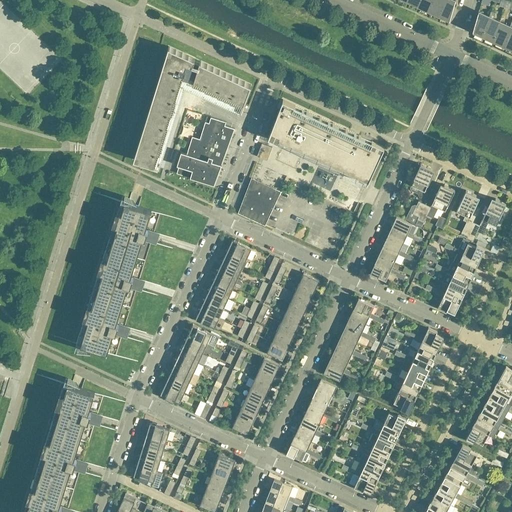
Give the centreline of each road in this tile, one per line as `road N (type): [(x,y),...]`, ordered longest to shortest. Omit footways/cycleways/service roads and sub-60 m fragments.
road 1 (residential): [(263,459),(347,278)]
road 2 (residential): [(136,398),(219,218)]
road 3 (residential): [(464,332),(381,511)]
road 4 (residential): [(404,511),(494,346)]
road 5 (unknown): [(254,126),(195,97),(159,188)]
road 6 (residential): [(410,143),(272,79)]
road 7 (residential): [(347,278),(410,143)]
road 8 (residential): [(219,218),(272,79)]
road 9 (residential): [(347,278),(219,218)]
road 10 (residential): [(263,459),(136,398)]
road 11 (residential): [(450,55),(331,0)]
road 12 (residential): [(464,332),(347,278)]
road 13 (residential): [(379,511),(263,459)]
